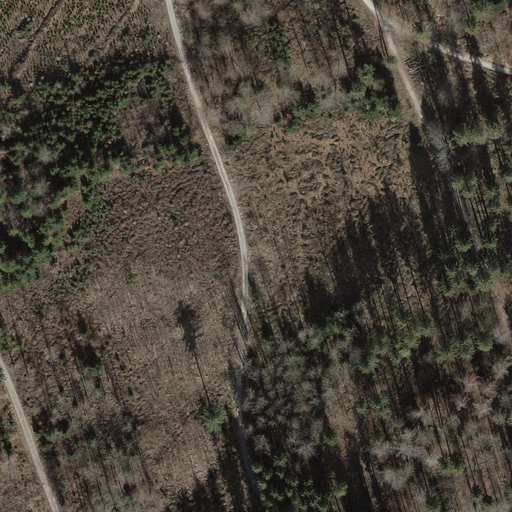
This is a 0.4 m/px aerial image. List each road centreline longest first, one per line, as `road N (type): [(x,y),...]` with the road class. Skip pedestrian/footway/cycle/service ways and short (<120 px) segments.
road 1 (track): [(170,0),(241,224),(242,441),(250,478),(271,511)]
road 2 (track): [(379,15),(511,341)]
road 3 (track): [(368,0),(379,15),(434,44),(511,72)]
road 4 (track): [(0,370),(57,511)]
